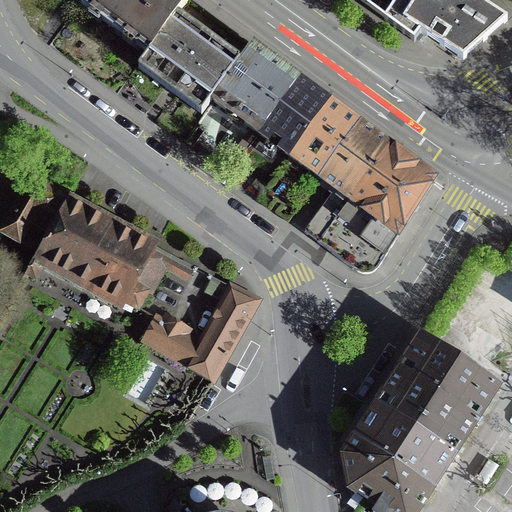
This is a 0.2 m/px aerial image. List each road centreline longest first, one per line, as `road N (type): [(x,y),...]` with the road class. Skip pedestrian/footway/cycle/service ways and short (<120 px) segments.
road 1 (residential): [(0,46),(45,92),(278,269),(293,303),(303,367)]
road 2 (residential): [(491,161),(405,298),(303,367)]
road 3 (primary): [(263,0),(491,161)]
road 4 (residential): [(303,367),(320,511)]
